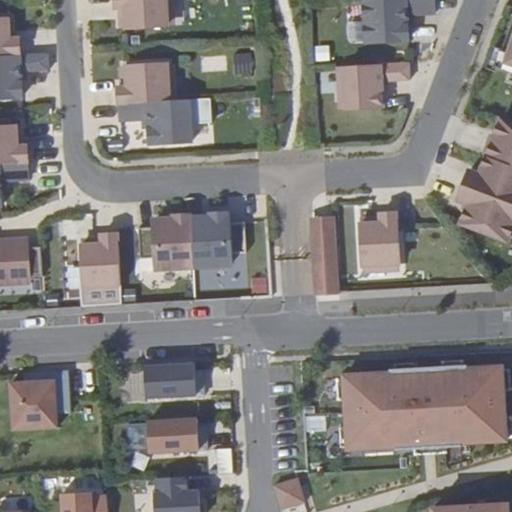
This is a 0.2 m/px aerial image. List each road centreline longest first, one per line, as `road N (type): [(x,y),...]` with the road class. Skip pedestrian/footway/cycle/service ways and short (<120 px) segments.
road 1 (residential): [(283,177),(111,188),(85,178),(72,152),(63,0)]
road 2 (residential): [(252,333),(0,347)]
road 3 (residential): [(511,326),(289,332)]
road 4 (residential): [(475,0),(416,156),(385,172)]
road 5 (residential): [(252,333),(264,511)]
road 6 (residential): [(289,332),(283,177)]
